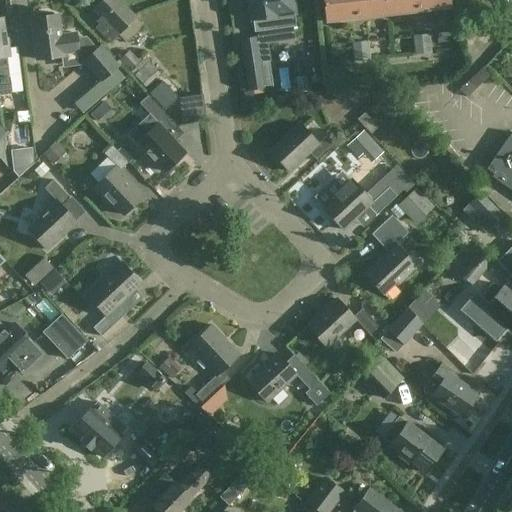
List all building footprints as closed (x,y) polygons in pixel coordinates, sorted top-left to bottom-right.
[(116,35),(117,35),(118,34),(126,43),(143,27),(117,0),(103,0),(92,10),(103,21),(96,28),(109,42),(116,35)] [(294,0),(247,0),(250,20),(252,20),(254,32),(280,28),(282,42),(294,40),(293,27),(295,26),(294,16),(296,16),(294,0)] [(372,13),(402,10),(403,14),(433,11),(433,6),(448,4),(448,9),(449,9),(448,0),(322,0),(326,23),(327,22),(326,18),(341,16),(341,21),(372,17),(372,13)] [(30,19),(36,60),(63,56),(63,54),(77,52),(85,61),(83,62),(99,81),(117,66),(101,47),(96,51),(85,38),(76,39),(75,33),(61,35),(58,15),(54,16),(50,13),(37,14),(34,18),(30,19)] [(3,18),(0,18),(0,93),(23,90),(17,48),(9,49),(8,39),(6,39),(3,18)] [(430,53),(428,35),(413,37),(415,54),(430,53)] [(258,43),(257,37),(241,39),(248,90),(263,89),(262,86),(272,85),(269,61),(262,62),(260,42),(258,43)] [(475,59),(487,51),(479,40),(468,48),(475,59)] [(354,61),(369,59),(367,42),(352,44),(354,61)] [(198,49),(175,51),(176,71),(199,70),(198,49)] [(139,63),(128,51),(119,59),(130,71),(139,63)] [(151,94),(167,79),(160,72),(160,73),(148,61),(133,76),(151,94)] [(482,68),(470,81),(476,87),(489,75),(482,68)] [(157,123),(134,144),(150,162),(152,159),(164,172),(185,153),(160,127),(169,119),(147,96),(138,104),(157,123)] [(376,130),(391,118),(382,106),(367,119),(376,130)] [(318,144),(299,123),(269,151),(288,172),(309,153),(316,161),(334,145),(326,136),(318,144)] [(494,173),(492,176),(511,190),(511,132),(487,168),(494,173)] [(93,188),(109,204),(110,202),(123,215),(143,196),(119,171),(128,163),(111,145),(103,154),(115,166),(93,188)] [(12,170),(17,175),(32,162),(30,147),(10,149),(12,170)] [(41,163),(33,171),(40,178),(48,170),(41,163)] [(411,178),(399,190),(403,195),(416,183),(411,178)] [(40,218),(27,230),(46,250),(76,223),(60,206),(69,198),(52,180),(43,188),(54,200),(38,215),(40,218)] [(372,203),(351,180),(334,195),(336,197),(323,209),(342,230),(368,207),(375,215),(396,196),(388,188),(372,203)] [(416,188),(397,205),(405,213),(415,224),(434,207),(416,188)] [(503,217),(479,193),(469,204),(493,228),(503,217)] [(405,213),(397,205),(396,204),(389,210),(398,219),(405,213)] [(406,233),(398,224),(379,243),(387,251),(363,273),(383,293),(395,282),(397,284),(416,267),(395,244),(406,233)] [(34,281),(50,264),(40,254),(24,271),(34,281)] [(471,284),(488,265),(476,254),(459,274),(471,284)] [(511,254),(501,266),(508,273),(508,274),(511,277),(511,254)] [(141,283),(121,263),(86,295),(105,316),(92,328),(101,336),(124,315),(116,306),(141,283)] [(487,305),(484,309),(509,330),(511,326),(511,293),(503,286),(500,289),(492,283),(479,298),(487,305)] [(423,293),(413,306),(426,316),(436,303),(423,293)] [(353,317),(336,299),(306,326),(326,347),(355,320),(369,335),(378,326),(361,309),(353,317)] [(388,329),(403,344),(422,324),(407,308),(388,329)] [(60,314),(43,330),(57,345),(70,359),(88,343),(74,328),(60,314)] [(4,329),(0,332),(0,367),(2,370),(12,361),(21,371),(33,360),(24,350),(31,343),(14,324),(6,331),(4,329)] [(215,376),(195,395),(203,404),(229,379),(221,370),(238,355),(211,325),(190,344),(202,357),(200,359),(215,376)] [(379,338),(395,353),(403,344),(388,329),(379,338)] [(53,350),(37,365),(43,371),(59,357),(53,350)] [(357,373),(383,400),(403,379),(379,353),(357,373)] [(276,354),(247,382),(266,402),(295,375),(309,389),(305,393),(316,405),(329,393),(293,355),(285,363),(276,354)] [(178,371),(166,360),(159,368),(171,379),(178,371)] [(137,372),(155,388),(164,379),(145,362),(137,372)] [(431,395),(431,396),(461,417),(477,393),(448,373),(450,370),(441,364),(423,390),(431,395)] [(89,402),(88,401),(66,425),(77,434),(75,436),(84,444),(85,442),(96,451),(117,427),(116,426),(122,420),(94,396),(89,402)] [(398,417),(381,439),(389,444),(388,446),(399,454),(398,456),(407,463),(408,461),(423,473),(442,448),(407,422),(406,423),(398,417)] [(209,421),(187,443),(198,453),(208,443),(217,452),(228,441),(220,432),(209,421)] [(277,458),(275,439),(259,441),(261,460),(277,458)] [(179,486),(174,482),(152,505),(158,511),(176,511),(190,497),(189,496),(209,476),(199,466),(179,486)] [(219,497),(228,506),(249,484),(240,475),(219,497)] [(317,511),(330,511),(345,492),(324,476),(304,502),(317,511)] [(400,511),(370,488),(352,511),(400,511)] [(0,511),(1,511),(11,502),(0,490),(0,511)]
